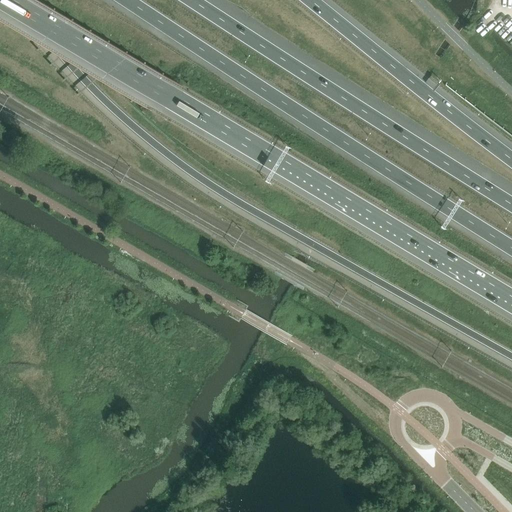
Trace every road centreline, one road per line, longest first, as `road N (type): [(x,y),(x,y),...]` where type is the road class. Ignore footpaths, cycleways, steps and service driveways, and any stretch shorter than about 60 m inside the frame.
road 1 (motorway): [(14,0),(109,105),(182,166),(511,356)]
road 2 (motorway): [(14,0),(511,297)]
road 3 (motorway): [(126,0),(511,248)]
road 4 (motorway): [(511,205),(190,0)]
road 5 (motorway): [(511,160),(310,0)]
road 6 (unclassified): [(443,480),(440,456),(455,424),(446,401),(421,394),(396,410)]
